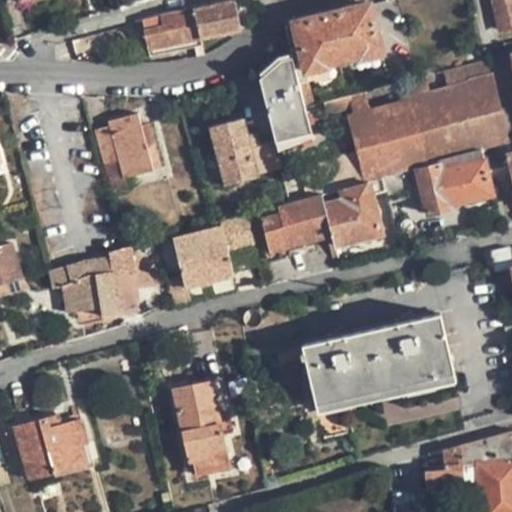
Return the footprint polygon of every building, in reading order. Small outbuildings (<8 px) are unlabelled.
[(202,36),(242,27),(237,0),(226,0),(196,6),(202,36)] [(511,0),(494,0),(501,29),(511,26),(511,0)] [(360,56),(382,50),(371,3),(298,21),(310,67),(331,62),(331,59),(359,53),(360,56)] [(152,47),(202,36),(196,6),(187,8),(162,13),(164,24),(148,27),(152,47)] [(278,139),(313,131),(306,105),(294,55),(259,64),(278,139)] [(429,74),(433,93),(449,89),(444,70),(429,74)] [(433,93),(372,109),(356,113),(352,114),(361,151),(368,178),(384,174),(418,164),(482,146),(508,139),(493,78),(449,89),(433,93)] [(352,94),(356,113),(372,109),(368,90),(352,94)] [(209,124),(227,184),(285,167),(276,137),(256,143),(247,112),(209,124)] [(120,160),(123,173),(125,176),(162,166),(151,122),(144,124),(141,113),(111,120),(111,126),(97,130),(106,163),(120,160)] [(488,169),(511,163),(511,154),(511,151),(511,150),(511,137),(508,139),(482,146),(488,169)] [(418,164),(426,193),(430,213),(455,207),(454,202),(494,193),(488,169),(482,146),(418,164)] [(361,151),(320,162),(328,190),(368,178),(361,151)] [(111,176),(123,173),(120,160),(106,163),(111,176)] [(5,162),(0,163),(0,191),(2,199),(16,194),(5,162)] [(320,162),(304,167),(311,194),(328,190),(320,162)] [(390,202),(426,193),(418,164),(384,174),(390,202)] [(311,194),(304,167),(286,171),(293,199),(311,194)] [(381,230),(368,178),(328,190),(311,194),(293,199),(279,203),(280,211),(264,216),(273,257),(291,252),(289,241),(333,230),(336,242),(381,230)] [(230,250),(257,244),(250,213),(223,220),(224,226),(176,237),(187,284),(235,273),(230,250)] [(511,245),(490,249),(492,258),(495,272),(511,268),(511,245)] [(127,248),(50,270),(54,286),(65,284),(68,308),(103,304),(105,313),(120,311),(116,271),(129,270),(127,248)] [(27,276),(9,281),(11,290),(29,286),(27,276)] [(6,282),(0,283),(0,293),(11,290),(9,281),(6,282)] [(442,313),(305,343),(317,401),(454,370),(442,313)] [(195,473),(229,466),(211,383),(178,390),(178,395),(195,473)] [(82,419),(61,423),(59,416),(18,426),(31,476),(86,461),(82,443),(87,442),(82,419)] [(428,487),(393,489),(394,511),(429,511),(428,491),(465,489),(465,462),(480,461),(483,511),(511,511),(511,431),(445,448),(446,467),(427,470),(428,487)]
